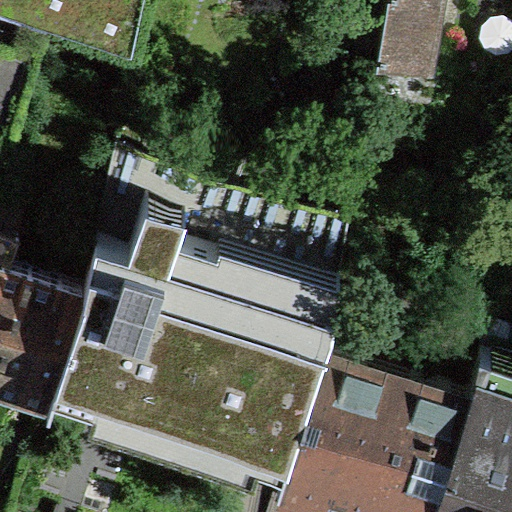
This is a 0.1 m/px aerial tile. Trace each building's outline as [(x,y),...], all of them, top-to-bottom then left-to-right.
[(0,0),(0,9),(47,25),(133,53),(145,0),(0,0)] [(443,18),(446,0),(387,0),(376,74),(432,84),(443,18)] [(0,170),(47,25),(0,9),(0,170)] [(326,331),(331,315),(349,209),(115,133),(83,276),(82,281),(50,379),(92,393),(87,407),(99,411),(253,461),(258,447),(285,456),(326,331)] [(0,248),(0,379),(45,394),(50,379),(82,281),(83,276),(0,248)] [(511,511),(511,340),(482,330),(471,378),(427,511),(511,511)] [(409,511),(427,511),(471,378),(326,331),(285,456),(281,470),(304,478),(329,486),(320,511),(374,511),(377,502),(409,511)]
